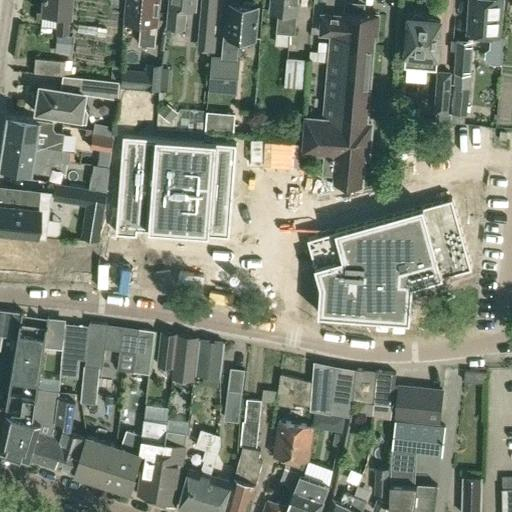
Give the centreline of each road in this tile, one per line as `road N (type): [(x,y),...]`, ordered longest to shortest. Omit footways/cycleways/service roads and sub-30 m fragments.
road 1 (residential): [(0,299),(174,317),(377,355),(511,341)]
road 2 (residential): [(128,511),(0,469)]
